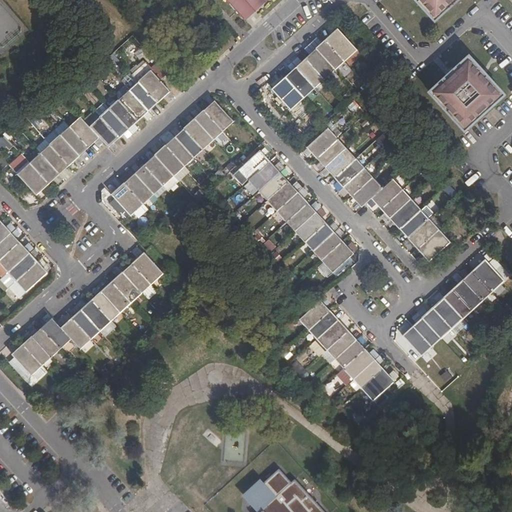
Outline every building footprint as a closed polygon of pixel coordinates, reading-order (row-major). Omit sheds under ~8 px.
[(226,0),(242,17),(260,0),(226,0)] [(260,0),(242,17),(246,21),(257,11),(268,0),(260,0)] [(413,0),(434,23),(459,0),(413,0)] [(211,37),(219,30),(213,23),(205,30),(211,37)] [(338,29),(325,40),(344,61),(357,50),(338,29)] [(335,70),(344,61),(325,40),(323,43),(316,49),(335,70)] [(316,49),(311,54),(305,58),(324,79),(327,77),(335,70),(316,49)] [(469,53),(426,91),(464,132),(506,94),(469,53)] [(305,58),(302,62),(296,67),(315,87),(324,79),(305,58)] [(145,65),(134,76),(139,82),(158,102),(166,95),(170,91),(151,71),(145,65)] [(296,67),(292,70),(285,76),(304,97),(315,87),(296,67)] [(327,77),(332,83),(340,75),(335,70),(327,77)] [(154,106),(158,102),(139,82),(134,76),(125,85),(130,90),(149,111),(154,106)] [(285,76),(283,79),(274,87),(293,108),(304,97),(285,76)] [(399,89),(406,83),(399,76),(393,82),(399,89)] [(144,115),(149,111),(130,90),(125,85),(115,94),(119,100),(138,120),(144,115)] [(174,96),(170,91),(166,95),(170,100),(174,96)] [(119,100),(110,108),(129,129),(134,124),(138,120),(119,100)] [(218,105),(215,101),(209,106),(205,110),(208,114),(224,131),(234,122),(218,105)] [(124,133),(129,129),(110,108),(104,102),(95,110),(101,117),(119,137),(124,133)] [(159,111),(154,106),(149,111),(153,116),(159,111)] [(114,142),(119,137),(101,117),(95,110),(84,120),(90,126),(100,137),(106,144),(108,146),(109,147),(114,142)] [(205,110),(201,113),(196,118),(195,119),(199,122),(214,139),(219,144),(228,136),(224,131),(208,114),(205,110)] [(148,120),(153,116),(149,111),(144,115),(148,120)] [(81,116),(70,126),(89,147),(94,143),(99,138),(100,137),(90,126),(84,120),(81,116)] [(195,119),(189,124),(185,128),(188,132),(204,149),(208,154),(219,144),(214,139),(199,122),(195,119)] [(139,129),(134,124),(129,129),(134,134),(139,129)] [(312,144),(308,147),(312,152),(318,158),(321,154),(338,139),(343,134),(335,125),(330,130),(329,129),(312,144)] [(70,126),(61,134),(80,155),(86,150),(89,147),(70,126)] [(194,158),(204,149),(188,132),(185,128),(181,132),(176,137),(175,137),(179,141),(194,158)] [(129,129),(124,133),(129,138),(134,134),(129,129)] [(10,141),(4,134),(0,138),(0,149),(0,150),(10,141)] [(61,134),(51,144),(70,165),(75,160),(80,155),(61,134)] [(175,137),(169,142),(166,145),(169,149),(185,166),(194,158),(179,141),(175,137)] [(103,142),(99,138),(94,143),(98,147),(103,142)] [(60,173),(65,169),(70,165),(51,144),(46,139),(37,148),(41,153),(60,173)] [(347,148),(338,139),(321,154),(318,158),(321,162),(326,167),(330,163),(347,148)] [(118,146),(114,142),(109,147),(113,151),(118,146)] [(367,159),(379,147),(374,142),(361,154),(367,159)] [(166,145),(161,150),(156,155),(155,155),(159,159),(174,176),(179,181),(189,171),(185,166),(169,149),(166,145)] [(357,159),(347,148),(330,163),(326,167),(331,172),(336,178),(340,174),(357,159)] [(90,155),(86,150),(80,155),(84,160),(90,155)] [(270,161),(266,156),(261,151),(257,155),(241,170),(235,175),(244,185),(250,180),(266,165),(270,161)] [(41,153),(31,163),(49,183),(54,179),(60,173),(41,153)] [(18,174),(31,163),(23,155),(11,166),(18,174)] [(79,165),(84,160),(80,155),(75,160),(79,165)] [(155,155),(155,156),(149,161),(145,165),(148,168),(164,186),(174,176),(159,159),(155,155)] [(365,169),(357,159),(340,174),(336,178),(340,182),(345,187),(349,184),(365,169)] [(275,167),(270,161),(266,165),(250,180),(244,185),(253,195),(259,190),(260,191),(276,176),(280,173),(275,167)] [(18,174),(37,195),(43,189),(49,183),(31,163),(18,174)] [(145,165),(136,173),(139,177),(154,194),(164,186),(148,168),(145,165)] [(69,173),(65,169),(60,173),(64,178),(69,173)] [(345,187),(349,192),(353,196),(357,193),(374,178),(365,169),(349,184),(345,187)] [(59,183),(64,178),(60,173),(54,179),(59,183)] [(136,173),(125,183),(128,186),(144,204),(154,194),(139,177),(136,173)] [(260,191),(268,200),(285,185),(289,182),(285,177),(280,173),(276,176),(260,191)] [(353,196),(362,206),(364,204),(366,203),(372,197),(376,194),(383,188),(374,178),(357,193),(353,196)] [(372,197),(382,209),(386,205),(403,190),(393,179),(383,188),(376,194),(372,197)] [(268,200),(278,211),(295,196),(298,193),(293,186),(289,182),(285,185),(268,200)] [(125,183),(119,189),(113,194),(116,197),(122,204),(117,209),(126,220),(132,215),(144,204),(128,186),(125,183)] [(47,194),(43,189),(37,195),(41,199),(47,194)] [(386,213),(390,218),(394,214),(411,199),(403,190),(386,205),(382,209),(386,213)] [(278,211),(288,222),(304,207),(308,203),(304,198),(298,193),(295,196),(278,211)] [(420,210),(411,199),(394,214),(390,218),(396,224),(400,228),(404,224),(420,210)] [(288,222),(296,231),(313,216),(316,212),(311,207),(308,203),(304,207),(288,222)] [(404,233),(409,238),(413,234),(429,219),(434,215),(435,214),(427,204),(420,210),(404,224),(400,228),(404,233)] [(296,231),(306,242),(323,227),(326,223),(321,217),(316,212),(313,216),(296,231)] [(413,243),(418,248),(422,245),(439,230),(443,226),(434,215),(429,219),(413,234),(409,238),(413,243)] [(0,243),(8,236),(12,233),(11,232),(7,228),(2,222),(0,223),(0,243)] [(12,223),(7,228),(11,232),(16,228),(12,223)] [(306,242),(314,251),(331,236),(334,232),(326,223),(323,227),(306,242)] [(17,228),(12,233),(16,238),(21,233),(17,228)] [(450,242),(439,230),(422,245),(418,248),(430,261),(434,257),(450,242)] [(314,251),(323,260),(339,245),(343,242),(334,232),(331,236),(314,251)] [(0,243),(0,260),(16,246),(20,242),(16,238),(12,233),(8,236),(0,243)] [(260,245),(265,239),(257,233),(252,240),(260,245)] [(260,246),(267,254),(275,248),(268,239),(260,246)] [(0,260),(0,261),(9,272),(26,257),(30,253),(25,248),(20,242),(16,246),(0,260)] [(354,253),(343,242),(339,245),(323,260),(333,272),(338,277),(348,267),(344,262),(350,257),(354,253)] [(30,243),(25,248),(30,253),(35,248),(30,243)] [(136,252),(140,257),(145,253),(140,248),(136,252)] [(35,249),(30,253),(35,258),(40,253),(35,249)] [(9,272),(18,281),(34,266),(38,262),(35,258),(30,253),(26,257),(9,272)] [(140,257),(133,263),(137,268),(152,284),(164,274),(148,257),(145,253),(140,257)] [(486,260),(473,272),(477,275),(492,292),(505,281),(504,280),(510,275),(495,258),(489,264),(486,260)] [(43,268),(38,262),(34,266),(18,281),(27,291),(44,276),(48,272),(43,268)] [(48,263),(43,268),(48,272),(53,268),(48,263)] [(124,263),(119,267),(124,272),(128,268),(124,263)] [(143,293),(152,284),(137,268),(133,263),(128,268),(124,272),(127,276),(143,293)] [(320,265),(317,268),(327,278),(330,274),(320,265)] [(114,272),(119,277),(124,272),(119,267),(114,272)] [(132,303),(143,293),(127,276),(124,272),(119,277),(113,282),(116,286),(132,303)] [(473,272),(464,280),(468,284),(483,300),(488,306),(497,297),(492,292),(477,275),(473,272)] [(464,280),(454,289),(457,293),(472,310),(483,300),(468,284),(464,280)] [(103,282),(97,287),(102,292),(108,286),(103,282)] [(121,313),(132,303),(116,286),(113,282),(108,286),(102,292),(105,296),(121,313)] [(143,293),(149,300),(158,291),(152,284),(143,293)] [(92,291),(97,296),(102,292),(97,287),(92,291)] [(454,289),(444,298),(448,302),(463,319),(472,310),(457,293),(454,289)] [(111,321),(121,313),(105,296),(102,292),(97,296),(93,300),(96,304),(111,321)] [(444,298),(434,307),(437,311),(453,328),(463,319),(448,302),(444,298)] [(83,300),(78,305),(82,310),(87,305),(83,300)] [(104,327),(111,321),(96,304),(93,300),(87,305),(82,310),(86,314),(101,331),(104,327)] [(331,311),(326,306),(321,301),(317,305),(300,319),(310,330),(326,315),(331,311)] [(73,310),(77,314),(82,310),(78,305),(73,310)] [(434,307),(422,318),(426,322),(441,338),(453,328),(437,311),(434,307)] [(92,339),(101,331),(86,314),(82,310),(77,314),(73,318),(76,322),(92,339)] [(310,330),(319,339),(335,324),(339,321),(334,315),(331,311),(326,315),(310,330)] [(43,318),(47,323),(52,319),(48,314),(43,318)] [(80,349),(92,339),(76,322),(73,318),(67,323),(62,328),(61,328),(65,332),(71,339),(77,345),(80,349)] [(422,318),(413,326),(417,330),(432,347),(441,338),(426,322),(422,318)] [(61,348),(71,339),(65,332),(61,328),(56,323),(55,321),(53,320),(52,319),(47,323),(42,328),(46,332),(61,348)] [(58,323),(62,328),(67,323),(63,319),(58,323)] [(319,339),(328,350),(344,335),(349,331),(343,325),(339,321),(335,324),(319,339)] [(422,356),(432,347),(417,330),(413,326),(403,335),(406,339),(422,356)] [(34,327),(29,331),(33,336),(34,335),(38,331),(34,327)] [(59,351),(61,348),(46,332),(42,328),(38,331),(34,335),(33,336),(37,340),(52,357),(59,351)] [(24,336),(28,340),(33,336),(29,331),(24,336)] [(328,350),(336,359),(353,344),(357,340),(352,335),(349,331),(344,335),(328,350)] [(43,365),(52,357),(37,340),(33,336),(28,340),(24,344),(28,348),(43,365)] [(61,348),(67,355),(77,345),(71,339),(61,348)] [(336,359),(345,368),(362,353),(366,350),(361,345),(357,340),(353,344),(336,359)] [(24,344),(18,350),(13,354),(17,358),(32,375),(43,365),(28,348),(24,344)] [(9,349),(13,354),(18,350),(14,345),(9,349)] [(345,368),(354,379),(371,364),(375,360),(370,354),(366,350),(362,353),(345,368)] [(296,360),(290,365),(301,379),(307,374),(296,360)] [(354,379),(363,388),(379,373),(383,369),(380,365),(375,360),(371,364),(354,379)] [(394,381),(383,369),(379,373),(363,388),(373,400),(390,385),(394,381)] [(322,511),(295,481),(291,484),(279,471),(265,483),(260,480),(243,496),(259,511),(322,511)]
